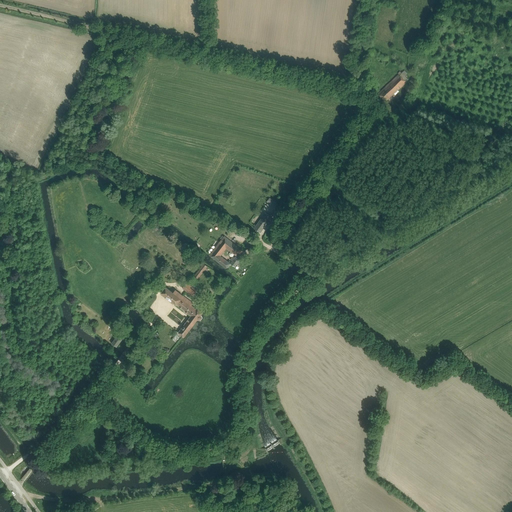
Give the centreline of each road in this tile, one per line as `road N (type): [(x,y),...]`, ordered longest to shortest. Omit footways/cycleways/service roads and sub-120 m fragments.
road 1 (track): [(224,448),(244,423),(244,369),(260,326),(308,282),(303,264),(271,243),(372,100),(0,5)]
road 2 (track): [(90,397),(143,443),(224,448)]
